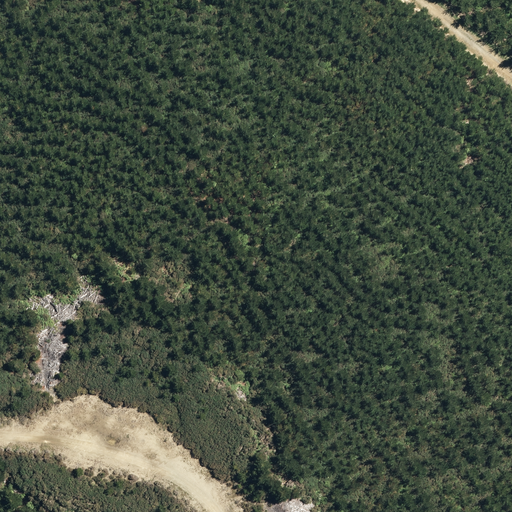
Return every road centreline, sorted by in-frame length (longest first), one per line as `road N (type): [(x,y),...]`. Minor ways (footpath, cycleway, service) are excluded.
road 1 (track): [(0,444),(82,462),(180,511)]
road 2 (track): [(410,0),(511,90)]
